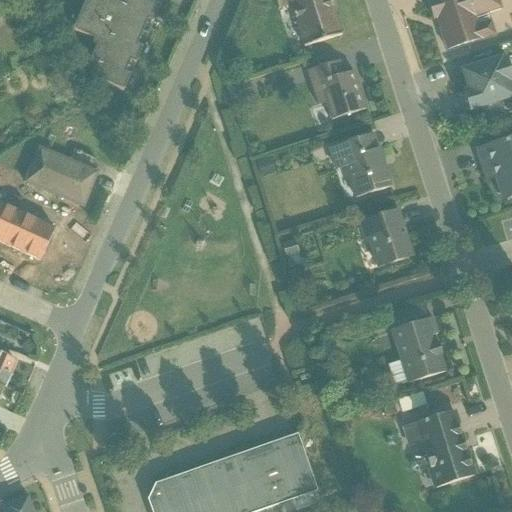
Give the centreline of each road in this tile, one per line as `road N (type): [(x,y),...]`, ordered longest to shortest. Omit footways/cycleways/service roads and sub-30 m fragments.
road 1 (residential): [(72,329),(219,0)]
road 2 (residential): [(465,270),(376,0)]
road 3 (residential): [(511,418),(465,270)]
road 4 (residential): [(39,445),(72,329)]
